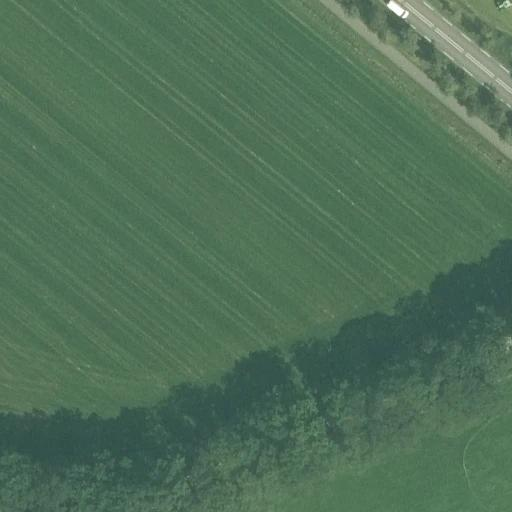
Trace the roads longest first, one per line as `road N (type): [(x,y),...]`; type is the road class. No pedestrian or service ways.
road 1 (track): [(140,511),(511,355)]
road 2 (track): [(0,485),(145,510)]
road 3 (primary): [(511,90),(401,0)]
